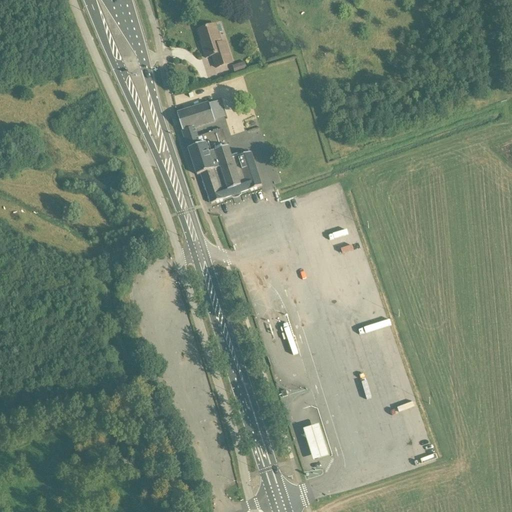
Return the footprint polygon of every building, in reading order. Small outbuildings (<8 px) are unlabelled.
[(225,42),(220,44),(214,26),(198,31),(204,51),(203,51),(205,59),(212,57),(216,69),(232,63),(225,42)] [(232,66),(234,73),(247,70),(245,62),(232,66)] [(231,160),(222,131),(202,138),(199,139),(195,128),(214,121),(208,105),(177,115),(186,142),(197,176),(199,175),(200,177),(211,205),(214,203),(223,200),(223,199),(249,190),(249,191),(259,187),(261,187),(250,154),(250,153),(231,160)] [(366,255),(339,265),(341,270),(368,261),(366,255)] [(345,307),(378,297),(376,291),(344,301),(345,307)] [(392,324),(364,331),(365,336),(393,329),(392,324)] [(319,429),(303,434),(313,466),(329,461),(319,429)]
